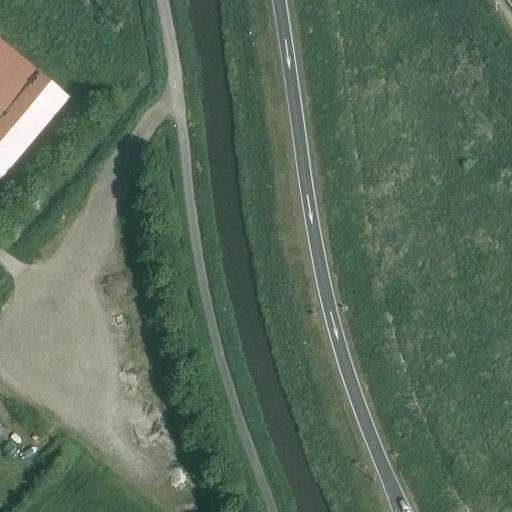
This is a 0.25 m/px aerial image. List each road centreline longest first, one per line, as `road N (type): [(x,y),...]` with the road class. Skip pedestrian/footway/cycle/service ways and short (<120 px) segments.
road 1 (trunk): [(278,0),(334,333),(401,511)]
road 2 (unclassified): [(179,122),(161,0)]
